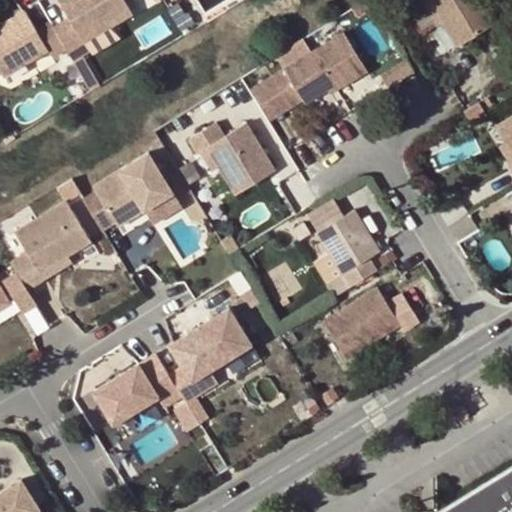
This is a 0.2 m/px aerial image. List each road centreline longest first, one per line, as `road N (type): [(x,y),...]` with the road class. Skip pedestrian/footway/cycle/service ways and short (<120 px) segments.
road 1 (tertiary): [(492,346),(222,511)]
road 2 (residential): [(374,146),(492,346)]
road 3 (residential): [(29,391),(189,296)]
road 4 (residential): [(29,391),(104,511)]
